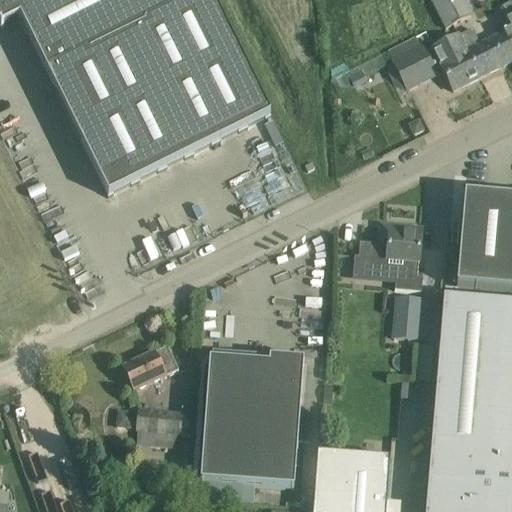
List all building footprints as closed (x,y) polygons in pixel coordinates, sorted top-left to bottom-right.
[(270,119),(211,0),(0,0),(0,30),(19,21),(107,200),(270,119)] [(429,0),(445,31),(471,17),(461,0),(429,0)] [(511,2),(502,8),(511,27),(511,29),(506,33),(511,44),(511,2)] [(474,30),(461,37),(468,50),(469,50),(483,78),(511,63),(511,44),(506,33),(482,45),(474,30)] [(461,37),(434,51),(456,92),(483,78),(469,50),(468,50),(461,37)] [(394,62),(409,91),(424,83),(422,79),(436,72),(423,47),(394,62)] [(339,86),(363,82),(361,70),(347,72),(348,79),(338,80),(339,86)] [(511,202),(464,198),(456,290),(511,295),(511,202)] [(359,245),(358,260),(368,260),(366,283),(395,286),(394,293),(421,296),(422,281),(417,281),(418,264),(419,264),(419,260),(421,240),(406,239),(407,231),(381,228),(380,247),(359,245)] [(393,340),(419,343),(422,301),(397,298),(393,340)] [(511,306),(443,301),(425,511),(506,511),(509,489),(511,488),(511,306)] [(123,370),(131,388),(134,394),(178,374),(167,350),(154,357),(153,356),(123,370)] [(294,492),(303,364),(269,361),(268,367),(209,363),(200,485),(203,485),(201,503),(253,507),(254,489),(294,492)] [(425,415),(426,389),(403,389),(402,439),(414,439),(415,415),(425,415)] [(139,414),(136,436),(138,436),(137,447),(176,451),(179,439),(180,439),(182,418),(139,414)] [(316,456),(312,511),(386,511),(387,505),(390,462),(316,456)]
